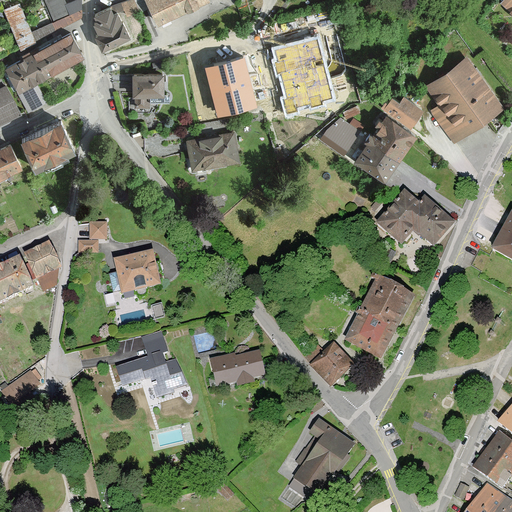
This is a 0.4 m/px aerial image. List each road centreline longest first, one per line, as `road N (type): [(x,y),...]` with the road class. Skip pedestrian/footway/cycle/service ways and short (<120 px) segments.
road 1 (residential): [(103,89),(121,139),(221,256),(291,358),(351,415)]
road 2 (residential): [(351,415),(392,374),(511,134)]
road 3 (residential): [(511,355),(436,511)]
road 4 (residential): [(53,370),(72,222)]
road 5 (residential): [(72,222),(83,130),(103,89)]
